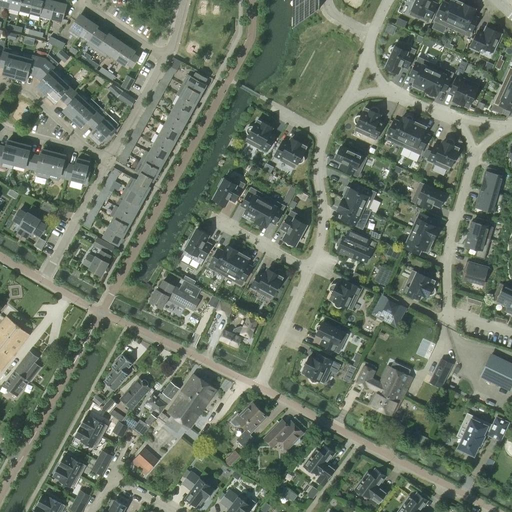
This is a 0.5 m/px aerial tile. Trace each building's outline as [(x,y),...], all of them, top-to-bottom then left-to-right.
[(11,0),(9,7),(20,10),(22,0),(11,0)] [(22,0),(20,10),(30,13),(33,0),(22,0)] [(44,0),(33,0),(30,13),(41,15),(44,0)] [(47,0),(44,0),(41,15),(51,18),(55,2),(47,0)] [(293,0),(293,27),(319,9),(319,8),(316,9),(315,0),(293,0)] [(416,0),(412,10),(430,18),(436,5),(435,5),(430,3),(431,0),(416,0)] [(448,27),(452,29),(464,3),(460,2),(460,0),(459,0),(451,0),(449,6),(448,6),(442,3),(434,21),(448,27)] [(66,5),(55,2),(51,18),(62,21),(66,5)] [(464,3),(452,29),(469,37),(477,19),(471,16),(475,8),(464,3)] [(80,35),(90,21),(80,15),(69,32),(78,38),(80,35)] [(89,41),(98,27),(90,21),(80,35),(81,35),(89,41)] [(89,41),(87,44),(96,50),(107,33),(98,27),(89,41)] [(478,50),(479,46),(494,53),(502,35),(487,28),(483,37),(477,34),(478,34),(477,34),(471,46),(478,50)] [(7,38),(16,40),(17,34),(9,32),(7,38)] [(107,33),(96,50),(105,56),(116,39),(107,33)] [(416,41),(421,44),(424,38),(418,35),(416,41)] [(53,45),(56,39),(50,36),(48,42),(53,45)] [(56,39),(53,45),(63,49),(65,43),(56,39)] [(125,45),(116,39),(105,56),(107,53),(116,59),(125,45)] [(391,53),(392,54),(386,67),(398,73),(401,65),(408,68),(415,50),(397,42),(395,47),(393,47),(392,47),(391,47),(391,48),(390,49),(390,50),(389,50),(390,52),(390,53),(391,53)] [(125,45),(116,59),(125,65),(127,63),(132,66),(138,57),(133,54),(135,52),(125,45)] [(75,55),(78,51),(72,47),(69,51),(75,55)] [(4,48),(0,62),(0,65),(5,67),(3,75),(15,78),(21,53),(4,48)] [(36,57),(21,53),(15,78),(26,81),(28,73),(36,75),(45,59),(44,59),(46,53),(38,51),(36,57)] [(59,57),(65,63),(70,57),(64,52),(59,57)] [(87,63),(90,59),(84,55),(81,59),(87,63)] [(501,55),(495,67),(500,70),(504,61),(502,60),(503,56),(501,55)] [(424,91),(436,65),(418,57),(410,75),(416,77),(412,87),(420,90),(420,89),(424,91)] [(63,76),(45,59),(36,75),(42,81),(37,86),(46,95),(63,76)] [(90,59),(87,63),(93,67),(96,63),(90,59)] [(468,74),(471,63),(461,60),(458,71),(468,74)] [(175,74),(177,70),(169,66),(170,65),(169,65),(167,70),(175,74)] [(448,71),(436,65),(424,91),(435,96),(439,88),(445,91),(448,85),(453,73),(448,71)] [(105,75),(108,71),(102,67),(99,71),(105,75)] [(511,68),(510,68),(502,85),(511,89),(511,68)] [(108,71),(105,75),(113,80),(115,76),(108,71)] [(188,76),(182,85),(200,95),(206,85),(203,84),(206,79),(196,73),(193,79),(188,76)] [(63,76),(46,95),(55,103),(60,97),(64,101),(74,91),(69,87),(72,84),(63,76)] [(127,76),(122,86),(129,90),(135,80),(127,76)] [(453,101),(468,108),(479,85),(464,78),(463,79),(457,77),(451,89),(457,92),(453,101)] [(161,80),(159,85),(166,89),(168,84),(161,80)] [(122,92),(113,84),(108,89),(117,97),(122,92)] [(166,89),(159,85),(156,89),(157,89),(164,93),(166,89)] [(185,88),(180,97),(195,105),(200,95),(182,85),(182,86),(185,88)] [(511,89),(502,85),(501,88),(491,109),(501,113),(504,107),(511,111),(511,110),(511,89)] [(74,91),(64,101),(69,105),(64,111),(72,119),(90,100),(81,92),(78,95),(74,91)] [(124,101),(128,94),(125,92),(123,91),(122,92),(117,97),(124,101)] [(180,97),(175,106),(190,114),(195,105),(180,97)] [(90,100),(72,119),(81,127),(86,122),(91,126),(100,115),(105,110),(92,99),(90,101),(90,100)] [(151,99),(148,104),(156,108),(158,103),(151,99)] [(156,108),(148,104),(146,108),(153,112),(156,108)] [(190,114),(175,106),(170,116),(185,124),(190,114)] [(355,130),(376,140),(382,126),(376,123),(380,114),(379,114),(379,113),(379,111),(379,110),(378,109),(378,108),(377,108),(376,107),(375,107),(373,107),(372,107),(371,108),(370,109),(370,110),(365,108),(361,116),(360,115),(359,115),(357,116),(356,116),(355,117),(355,118),(354,120),(354,121),(355,122),(355,124),(357,125),(355,130)] [(100,115),(91,126),(95,130),(90,135),(99,144),(104,138),(106,140),(116,130),(100,115)] [(385,139),(403,147),(414,121),(412,120),(413,119),(412,118),(412,117),(411,116),(410,115),(409,115),(408,115),(407,116),(406,116),(406,117),(403,116),(399,124),(393,121),(385,139)] [(185,124),(170,116),(165,125),(179,133),(185,124)] [(140,118),(138,122),(145,126),(148,122),(141,118),(140,118)] [(248,134),(249,135),(246,141),(266,152),(273,139),(268,136),(272,127),(258,119),(254,126),(253,126),(252,126),(251,126),(250,126),(249,126),(248,127),(247,128),(247,129),(246,130),(246,131),(247,132),(247,133),(248,134)] [(414,121),(403,147),(420,155),(428,137),(422,134),(426,125),(419,122),(418,123),(414,121)] [(145,126),(138,122),(135,127),(136,127),(143,131),(145,126)] [(179,133),(165,125),(160,134),(174,142),(179,133)] [(174,142),(160,134),(155,144),(169,152),(174,142)] [(130,137),(127,141),(135,145),(137,141),(130,137)] [(302,154),(306,146),(292,138),(287,146),(281,143),(275,156),(281,159),(280,160),(294,168),(297,163),(298,163),(299,163),(300,163),(301,163),(302,163),(302,162),(303,162),(303,161),(304,161),(304,160),(304,159),(304,158),(304,157),(304,156),(303,156),(303,155),(302,154)] [(446,141),(445,141),(444,141),(440,149),(434,147),(428,159),(434,162),(433,163),(448,170),(459,148),(454,145),(454,144),(454,143),(453,142),(452,141),(452,140),(451,140),(450,140),(449,139),(448,140),(447,140),(446,140),(446,141)] [(6,148),(0,146),(0,164),(2,165),(3,161),(14,164),(19,144),(7,140),(6,148)] [(135,145),(127,141),(125,146),(132,150),(135,145)] [(31,147),(19,144),(14,164),(31,169),(35,155),(29,154),(31,147)] [(150,153),(149,153),(164,161),(169,152),(155,144),(150,153)] [(358,177),(366,158),(341,147),(335,159),(344,163),(341,168),(340,169),(358,177)] [(40,157),(35,155),(31,169),(37,170),(36,174),(47,177),(54,153),(42,150),(40,157)] [(149,153),(146,152),(141,161),(159,171),(164,161),(149,153)] [(54,153),(47,177),(59,180),(60,176),(66,178),(69,165),(64,163),(66,156),(54,153)] [(125,165),(127,161),(120,157),(119,156),(117,161),(125,166),(125,165)] [(69,165),(66,178),(87,183),(90,170),(87,169),(89,162),(77,159),(75,166),(69,165)] [(141,161),(135,171),(153,181),(159,171),(141,161)] [(273,168),(266,164),(263,170),(270,174),(273,168)] [(403,169),(396,165),(393,170),(401,174),(403,169)] [(122,172),(113,167),(111,172),(119,176),(121,172),(122,172)] [(252,167),(248,173),(253,176),(257,170),(252,167)] [(487,167),(481,189),(498,194),(503,176),(495,174),(496,170),(487,167)] [(141,174),(138,181),(147,186),(151,180),(141,174)] [(213,199),(225,205),(230,198),(235,201),(245,184),(227,174),(224,180),(222,179),(218,186),(220,187),(213,199)] [(130,189),(144,197),(150,187),(147,186),(138,181),(135,179),(130,189)] [(103,187),(110,191),(112,186),(105,183),(106,182),(105,182),(103,187)] [(445,194),(420,182),(412,201),(429,209),(432,203),(440,206),(441,204),(443,205),(446,197),(444,196),(445,194)] [(368,210),(376,193),(358,185),(358,186),(356,191),(346,187),(343,194),(344,195),(342,198),(363,208),(368,210)] [(110,191),(103,187),(100,191),(101,191),(108,195),(110,191)] [(144,197),(130,189),(127,187),(121,197),(124,199),(125,199),(139,207),(144,197)] [(251,219),(254,221),(268,197),(251,187),(242,204),(248,208),(243,216),(250,220),(251,219)] [(498,194),(481,189),(476,207),(493,212),(495,205),(500,206),(503,195),(498,194)] [(287,196),(284,201),(290,205),(293,199),(287,196)] [(268,197),(254,221),(265,227),(270,219),(275,223),(285,206),(268,197)] [(363,208),(342,198),(337,210),(345,214),(343,219),(342,220),(363,229),(371,211),(368,210),(363,208)] [(139,207),(125,199),(124,199),(119,208),(134,216),(139,207)] [(55,214),(58,207),(43,201),(40,208),(55,214)] [(92,206),(100,210),(102,205),(95,201),(92,206)] [(100,210),(92,206),(90,210),(97,214),(100,210)] [(134,216),(119,208),(114,218),(129,226),(134,216)] [(40,236),(46,226),(39,221),(40,220),(28,213),(27,214),(20,210),(14,220),(21,224),(20,226),(22,227),(18,232),(27,238),(30,232),(32,233),(33,231),(40,236)] [(283,239),(286,240),(286,241),(286,242),(286,243),(286,244),(287,244),(288,245),(289,245),(290,245),(291,245),(292,244),(293,243),(295,245),(309,220),(291,211),(282,228),(288,231),(283,239)] [(412,230),(433,240),(438,228),(430,225),(432,219),(433,219),(420,213),(412,230)] [(114,218),(109,227),(124,235),(129,226),(114,218)] [(472,221),(469,234),(490,239),(493,227),(489,226),(487,226),(488,222),(488,221),(477,218),(475,222),(472,221)] [(89,229),(92,224),(85,221),(85,220),(84,220),(82,225),(89,229)] [(124,235),(109,227),(104,237),(118,245),(124,235)] [(209,235),(197,229),(191,240),(189,240),(185,247),(187,248),(183,253),(201,263),(211,246),(205,243),(209,235)] [(366,262),(368,259),(369,259),(372,251),(371,251),(372,249),(367,246),(370,239),(349,230),(346,238),(344,237),(343,240),(341,239),(339,244),(341,245),(338,251),(355,259),(355,257),(366,262)] [(433,240),(412,230),(404,248),(417,254),(418,253),(417,253),(420,247),(429,252),(433,244),(432,243),(433,240)] [(490,239),(469,234),(465,246),(477,249),(475,257),(484,259),(490,239)] [(110,254),(114,247),(97,238),(94,245),(102,249),(101,250),(97,257),(96,256),(95,258),(88,254),(83,263),(90,267),(89,269),(101,275),(108,263),(107,262),(111,255),(109,255),(110,254)] [(399,259),(403,250),(391,245),(387,254),(399,259)] [(225,276),(227,272),(238,252),(228,246),(223,254),(218,251),(217,250),(208,267),(225,276)] [(225,276),(242,285),(251,269),(250,268),(245,266),(250,256),(243,252),(242,254),(238,252),(227,272),(225,276)] [(491,268),(467,262),(464,272),(466,273),(465,280),(483,285),(486,274),(489,275),(491,268)] [(382,266),(376,280),(388,285),(394,271),(382,266)] [(275,271),(274,272),(268,269),(263,278),(258,275),(259,274),(258,274),(251,287),(258,290),(257,291),(271,299),(283,277),(283,276),(283,275),(283,274),(283,273),(283,272),(282,271),(281,271),(280,270),(278,270),(277,270),(276,270),(275,271)] [(434,286),(433,286),(435,281),(412,270),(403,292),(417,298),(420,292),(428,296),(428,295),(429,295),(430,295),(432,295),(433,295),(433,294),(434,294),(434,293),(435,292),(435,291),(436,290),(435,289),(435,288),(434,287),(434,286)] [(199,300),(196,298),(201,289),(188,282),(183,291),(174,286),(164,280),(158,290),(156,289),(150,302),(154,304),(154,305),(157,306),(158,306),(162,308),(168,297),(194,310),(199,300)] [(331,292),(332,293),(329,298),(334,301),(334,302),(334,303),(334,304),(334,305),(335,306),(336,307),(337,308),(339,308),(340,308),(341,307),(342,307),(342,306),(343,305),(352,309),(362,288),(348,282),(345,288),(337,284),(336,284),(335,284),(334,284),(332,284),(331,285),(330,285),(330,286),(329,287),(329,288),(329,289),(330,290),(330,291),(331,292)] [(511,288),(499,283),(492,299),(507,306),(511,296),(511,288)] [(213,294),(208,303),(217,307),(221,298),(213,294)] [(381,294),(370,314),(397,328),(408,309),(381,294)] [(221,300),(216,312),(229,318),(234,307),(221,300)] [(220,339),(237,346),(241,337),(242,334),(250,337),(257,320),(248,316),(242,329),(238,327),(234,329),(232,333),(224,330),(220,339)] [(0,370),(29,334),(7,317),(0,325),(0,370)] [(322,322),(321,325),(320,325),(319,325),(318,325),(317,326),(317,327),(316,327),(316,328),(316,329),(317,330),(317,331),(318,331),(317,334),(325,338),(322,344),(322,343),(321,344),(339,353),(348,334),(322,322)] [(38,358),(30,351),(3,385),(17,396),(29,382),(37,373),(30,368),(38,358)] [(481,377),(510,391),(511,386),(511,363),(492,354),(481,377)] [(104,381),(114,391),(129,375),(125,372),(132,363),(123,355),(112,367),(115,369),(104,381)] [(302,372),(310,376),(310,377),(310,378),(310,379),(310,381),(311,381),(312,382),(313,383),(314,383),(315,383),(316,382),(317,382),(318,381),(319,380),(324,383),(331,370),(336,372),(340,365),(320,355),(318,361),(309,357),(302,372)] [(441,359),(433,377),(443,383),(452,365),(441,359)] [(381,383),(380,383),(371,378),(374,371),(365,366),(357,382),(367,387),(368,384),(377,389),(369,405),(381,411),(388,397),(382,394),(385,388),(380,385),(381,383)] [(389,366),(380,383),(381,383),(380,385),(385,388),(403,397),(413,377),(389,366)] [(144,373),(120,399),(131,409),(155,383),(152,381),(154,379),(148,374),(146,375),(144,373)] [(216,389),(194,374),(167,412),(190,428),(216,389)] [(171,399),(179,388),(171,382),(163,392),(163,393),(162,395),(161,394),(158,397),(158,398),(152,394),(146,402),(160,413),(171,399)] [(388,397),(381,411),(394,417),(403,397),(385,388),(382,394),(388,397)] [(99,405),(102,401),(96,396),(93,400),(99,405)] [(103,407),(110,413),(118,404),(111,398),(103,407)] [(252,402),(239,415),(238,414),(230,421),(235,426),(238,426),(241,423),(247,429),(237,439),(245,447),(253,438),(249,434),(266,416),(259,409),(259,407),(256,404),(254,404),(252,402)] [(137,423),(126,415),(122,422),(133,429),(137,423)] [(150,427),(156,419),(151,415),(145,423),(150,427)] [(81,425),(102,437),(108,426),(94,418),(93,419),(86,416),(81,425)] [(12,423),(18,428),(23,422),(17,417),(12,423)] [(458,448),(474,455),(479,445),(480,445),(484,437),(483,436),(485,432),(489,434),(489,435),(500,441),(508,423),(497,418),(492,429),(472,419),(467,429),(462,426),(457,436),(463,439),(458,448)] [(280,423),(264,439),(273,448),(279,442),(286,450),(293,443),(295,444),(297,444),(300,441),(300,439),(298,438),(303,433),(291,421),(286,427),(284,427),(280,423)] [(128,427),(118,422),(113,431),(123,437),(128,427)] [(102,437),(81,425),(75,435),(82,439),(82,441),(95,448),(102,437)] [(320,451),(317,449),(304,467),(312,473),(313,471),(318,475),(319,473),(321,475),(317,481),(323,486),(336,469),(327,463),(334,453),(324,446),(320,451)] [(146,474),(158,460),(144,448),(135,459),(142,465),(139,468),(146,474)] [(102,451),(97,460),(107,466),(112,456),(102,451)] [(239,458),(234,452),(224,462),(229,468),(239,458)] [(59,465),(80,477),(86,465),(72,458),(72,459),(65,455),(59,465)] [(107,466),(97,460),(92,470),(102,475),(107,466)] [(80,477),(59,465),(54,475),(61,479),(60,480),(74,488),(80,477)] [(364,495),(369,498),(370,497),(379,503),(387,493),(378,486),(385,476),(376,469),(371,475),(368,472),(355,490),(363,496),(364,495)] [(192,490),(186,499),(196,506),(203,496),(207,499),(214,489),(191,472),(183,483),(192,490)] [(313,498),(319,490),(313,485),(307,494),(313,498)] [(248,497),(244,502),(229,490),(221,501),(230,509),(227,511),(248,511),(256,502),(248,497)] [(81,491),(76,500),(85,505),(90,496),(81,491)] [(291,500),(293,497),(286,491),(283,495),(291,500)] [(410,497),(398,511),(421,511),(420,510),(427,500),(417,493),(413,499),(410,497)] [(37,505),(50,511),(56,511),(61,503),(51,498),(50,499),(43,495),(37,505)] [(81,511),(85,505),(76,500),(70,509),(75,511),(81,511)] [(122,511),(126,506),(115,500),(109,511),(105,509),(103,511),(122,511)]
